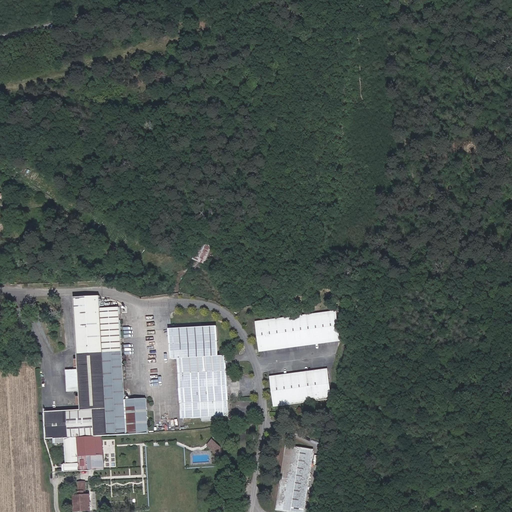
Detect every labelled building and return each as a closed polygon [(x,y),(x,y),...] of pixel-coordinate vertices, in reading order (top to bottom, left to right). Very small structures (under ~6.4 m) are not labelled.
[(200,242),(193,259),(206,264),(213,246),(200,242)] [(105,432),(152,430),(150,394),(127,395),(123,304),(109,305),(104,305),(104,299),(104,293),(79,294),(82,371),(82,385),(83,406),(47,407),(48,433),(55,432),(55,437),(68,437),(69,458),(67,458),(67,467),(107,465),(105,432)] [(260,320),(264,344),(341,332),(338,308),(260,320)] [(183,354),(187,413),(207,412),(207,416),(219,415),(219,411),(233,409),(228,350),(221,350),(217,321),(173,324),(175,355),(183,354)] [(279,399),(333,392),(330,367),(275,375),(279,399)] [(214,439),(208,445),(215,454),(216,465),(223,464),(222,448),(214,439)] [(292,444),(283,506),(307,509),(316,448),(292,444)] [(76,487),(77,507),(93,505),(92,486),(87,487),(86,477),(80,477),(80,487),(76,487)]
